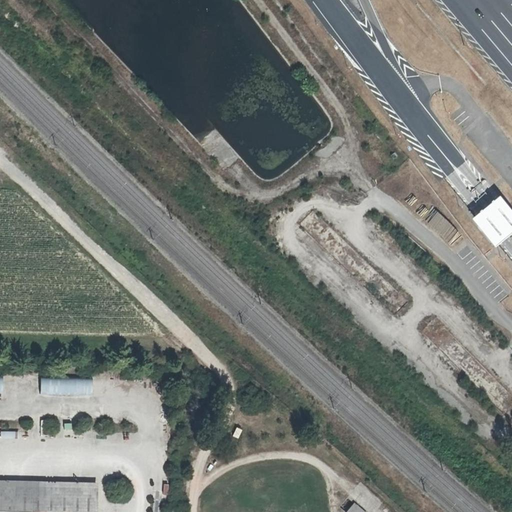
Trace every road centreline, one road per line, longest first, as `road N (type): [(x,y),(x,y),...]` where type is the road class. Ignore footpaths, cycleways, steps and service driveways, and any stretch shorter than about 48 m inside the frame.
road 1 (track): [(194,489),(230,394),(223,371),(0,158)]
road 2 (motorway): [(324,0),(511,237)]
